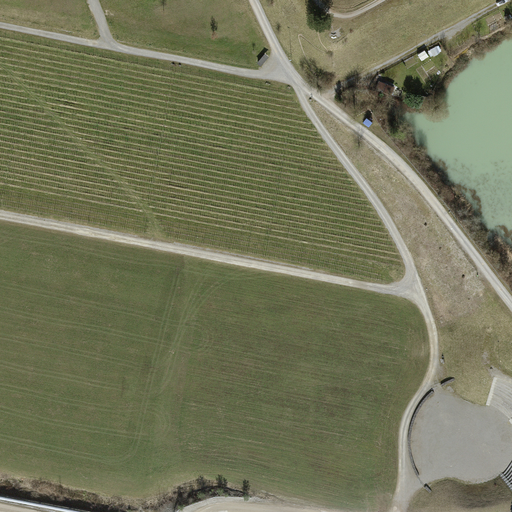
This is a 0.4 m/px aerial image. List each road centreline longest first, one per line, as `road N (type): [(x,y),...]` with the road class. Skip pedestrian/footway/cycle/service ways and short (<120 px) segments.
road 1 (track): [(291,77),(402,244),(433,336),(433,365),(404,425),(398,511)]
road 2 (track): [(417,285),(391,289),(0,215)]
road 3 (track): [(291,77),(0,22)]
road 4 (track): [(511,304),(425,190),(317,96)]
road 5 (track): [(506,0),(323,101)]
